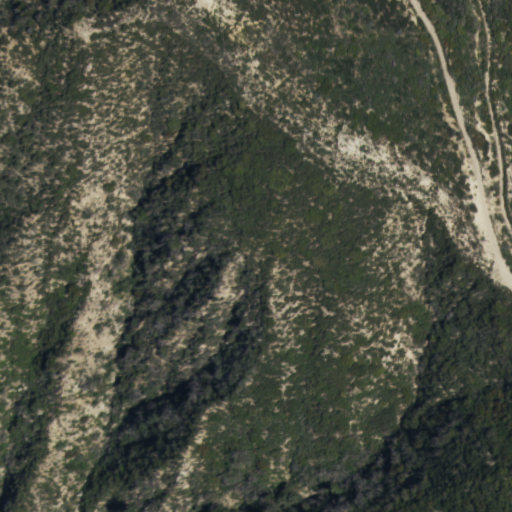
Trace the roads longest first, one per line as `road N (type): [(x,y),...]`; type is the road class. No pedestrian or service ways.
road 1 (track): [(511,279),(496,255),(469,149),(414,0)]
road 2 (track): [(474,0),(500,206),(511,230)]
